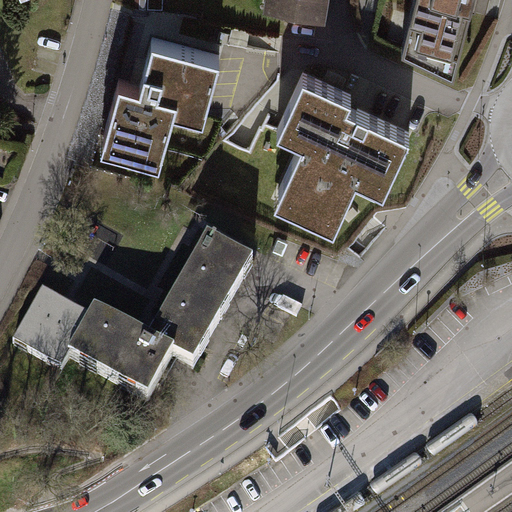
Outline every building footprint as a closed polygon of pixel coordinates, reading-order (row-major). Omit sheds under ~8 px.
[(265,0),(265,4),(319,12),(320,0),(265,0)] [(453,71),(471,0),(412,0),(400,48),(453,71)] [(218,55),(149,38),(137,84),(116,78),(99,146),(158,161),(171,108),(203,116),(218,55)] [(300,144),(273,203),(332,230),(354,181),(382,193),(408,137),(345,108),(349,99),(302,77),(276,133),(300,144)] [(66,375),(73,361),(156,408),(180,366),(195,374),(257,266),(213,242),(153,347),(98,316),(94,322),(49,296),(19,349),(66,375)]
